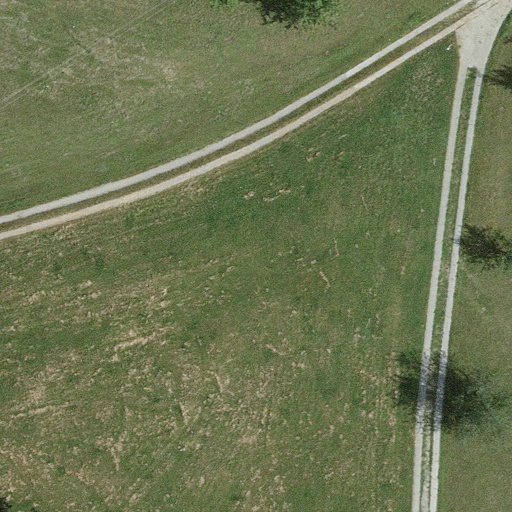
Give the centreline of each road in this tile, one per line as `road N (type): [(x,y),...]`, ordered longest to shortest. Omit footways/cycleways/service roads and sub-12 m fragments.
road 1 (track): [(492,0),(230,160),(0,237)]
road 2 (track): [(489,1),(450,226),(425,511)]
